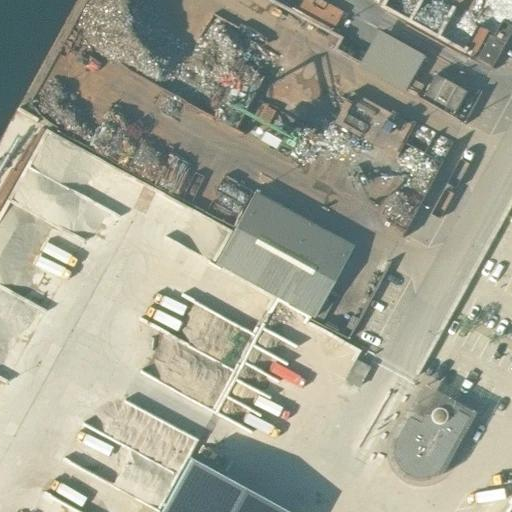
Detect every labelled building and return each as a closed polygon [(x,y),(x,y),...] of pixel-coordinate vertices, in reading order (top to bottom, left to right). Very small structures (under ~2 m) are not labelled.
[(511,26),(502,21),(494,36),(507,43),(511,32),(511,26)] [(425,83),(415,78),(427,54),(379,30),(360,67),(418,97),(425,83)] [(494,67),(507,43),(494,36),(490,34),(477,58),(494,67)] [(437,73),(426,94),(457,112),(469,91),(437,73)] [(397,153),(413,122),(352,91),(337,122),(397,153)] [(255,190),(216,261),(314,316),(353,245),(255,190)] [(356,359),(346,379),(359,385),(369,366),(356,359)] [(450,416),(450,414),(449,412),(448,411),(447,410),(446,409),(445,408),(444,408),(442,407),(440,408),(439,408),(438,409),(436,409),(435,411),(435,412),(434,413),(434,415),(434,417),(434,418),(435,419),(436,421),(437,422),(438,422),(440,423),(441,423),(443,423),(444,423),(446,422),(447,421),(448,420),(449,419),(449,417),(450,416)] [(409,455),(416,462),(442,435),(435,434),(418,424),(407,444),(410,446),(409,455)] [(158,511),(285,511),(188,458),(158,511)]
